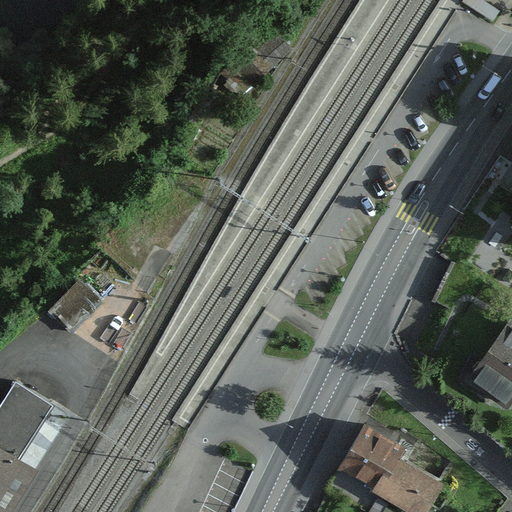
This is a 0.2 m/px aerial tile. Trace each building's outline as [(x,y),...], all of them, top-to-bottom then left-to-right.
[(253,80),(290,46),(272,26),(235,59),(253,80)] [(50,304),(75,330),(108,297),(82,272),(50,304)] [(511,406),(511,324),(508,322),(465,386),(507,414),(511,406)] [(0,404),(0,442),(15,453),(49,399),(17,378),(0,404)] [(406,443),(366,418),(337,463),(416,511),(425,511),(447,478),(401,450),(406,443)] [(15,453),(0,442),(0,511),(6,511),(36,467),(15,453)]
